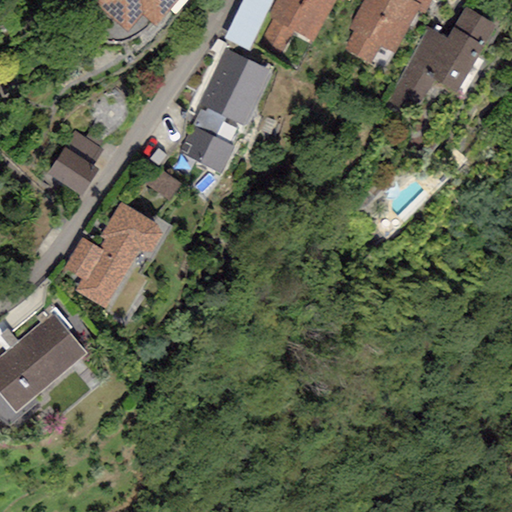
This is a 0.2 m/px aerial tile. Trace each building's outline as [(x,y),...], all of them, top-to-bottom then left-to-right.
[(92,0),(90,3),(127,35),(143,17),(155,30),(183,0),(92,0)] [(347,0),(278,0),(269,22),(272,24),(260,44),(280,57),(292,35),(312,45),(337,2),(344,6),(347,0)] [(435,0),(365,0),(347,32),(353,35),(345,50),(371,65),(380,49),(395,58),(418,16),(424,20),(435,0)] [(495,32),(465,10),(446,41),(426,29),(395,91),(418,109),(435,86),(456,99),(495,32)] [(226,51),(199,103),(244,127),(272,75),(226,51)] [(74,134),(64,151),(92,170),(102,153),(74,134)] [(92,170),(64,151),(47,177),(83,201),(100,175),(92,170)] [(166,183),(155,198),(180,216),(191,201),(166,183)] [(99,251),(82,240),(64,269),(81,281),(75,294),(107,313),(138,254),(152,256),(161,239),(154,224),(121,206),(101,240),(105,242),(99,251)] [(89,358),(53,314),(0,356),(0,399),(15,418),(89,358)]
